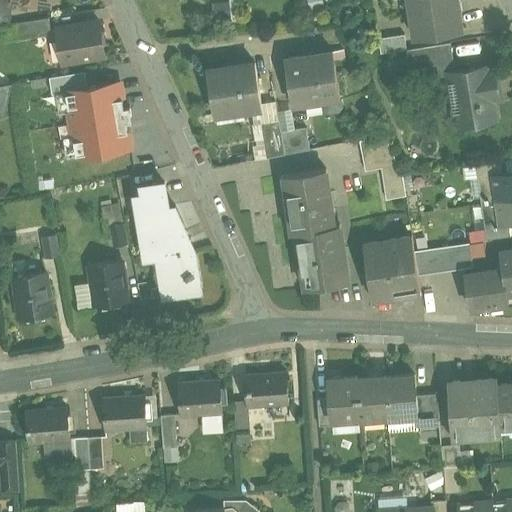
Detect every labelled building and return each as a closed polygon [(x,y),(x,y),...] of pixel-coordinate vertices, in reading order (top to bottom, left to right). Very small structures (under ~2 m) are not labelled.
[(0,0),(0,19),(10,21),(13,0),(0,0)] [(410,0),(417,37),(463,30),(458,0),(410,0)] [(50,17),(15,23),(18,38),(53,32),(50,17)] [(101,21),(58,28),(64,63),(107,55),(105,46),(107,43),(105,32),(102,31),(101,21)] [(407,34),(380,38),(383,54),(408,50),(409,50),(407,34)] [(409,50),(408,50),(413,80),(451,75),(453,75),(453,74),(458,73),(458,71),(454,43),(409,50)] [(332,49),(305,54),(305,53),(286,55),(294,102),(324,98),(325,106),(329,109),(339,108),(342,104),(333,48),(332,48),(332,49)] [(256,61),(209,68),(216,111),(218,111),(217,107),(244,103),(244,107),(263,104),(256,61)] [(489,65),(458,71),(458,73),(453,74),(453,75),(451,75),(458,125),(498,119),(495,100),(503,99),(498,67),(490,69),(489,65)] [(12,84),(0,85),(0,116),(5,117),(12,84)] [(280,118),(262,121),(268,155),(286,152),(282,129),(280,118)] [(308,124),(282,129),(286,152),(312,148),(308,124)] [(386,135),(361,139),(366,170),(382,167),(399,164),(386,135)] [(501,160),(476,164),(478,178),(503,174),(503,172),(501,160)] [(399,164),(382,167),(387,199),(407,196),(404,175),(399,164)] [(326,167),(285,174),(295,232),(302,231),(335,226),(326,167)] [(511,170),(503,172),(503,174),(478,178),(482,202),(511,197),(511,170)] [(143,194),(135,195),(145,265),(158,263),(163,301),(209,295),(202,250),(181,206),(175,207),(172,182),(141,186),(143,194)] [(511,197),(482,202),(486,225),(510,221),(510,223),(511,222),(511,197)] [(510,221),(486,225),(488,239),(511,236),(510,223),(510,221)] [(125,222),(111,225),(116,245),(129,242),(125,222)] [(335,226),(302,231),(305,247),(301,248),(304,270),(308,270),(311,286),(307,286),(307,287),(350,280),(341,225),(335,226)] [(57,233),(44,236),(48,256),(61,254),(57,233)] [(413,234),(366,241),(374,296),(376,296),(376,295),(393,292),(394,294),(406,292),(406,291),(420,289),(421,290),(422,290),(420,275),(419,273),(416,250),(413,234)] [(471,242),(416,250),(419,273),(420,275),(475,267),(471,242)] [(511,247),(501,250),(504,267),(467,273),(472,306),(511,301),(510,292),(511,291),(511,247)] [(123,259),(91,264),(94,281),(91,282),(95,305),(129,300),(123,259)] [(47,272),(15,277),(18,294),(15,295),(19,318),(54,312),(47,272)] [(289,372),(248,375),(250,400),(250,405),(251,405),(291,402),(289,372)] [(360,375),(330,377),(331,397),(333,416),(334,416),(363,415),(360,377),(360,375)] [(388,375),(360,377),(363,415),(363,417),(391,415),(388,377),(388,375)] [(417,375),(388,377),(391,415),(391,417),(419,415),(420,415),(419,393),(417,375)] [(498,377),(450,380),(454,435),(474,433),(474,435),(486,434),(486,432),(502,431),(502,425),(499,383),(498,377)] [(222,380),(180,383),(182,414),(224,411),(222,380)] [(511,382),(499,383),(502,425),(511,424),(511,382)] [(439,392),(419,393),(420,415),(419,415),(419,420),(441,419),(439,392)] [(146,393),(104,396),(107,427),(148,424),(146,393)] [(331,397),(319,398),(321,424),(335,423),(334,416),(333,416),(331,397)] [(250,400),(236,401),(239,443),(253,441),(251,405),(250,405),(250,400)] [(69,406),(28,410),(31,440),(72,436),(69,406)] [(176,413),(161,414),(164,448),(179,447),(176,413)] [(103,435),(90,436),(92,468),(106,467),(103,435)] [(90,436),(76,437),(79,469),(92,468),(90,436)] [(18,440),(2,441),(3,463),(5,491),(22,490),(18,440)] [(461,444),(443,445),(445,467),(459,466),(462,466),(461,444)] [(459,466),(445,467),(447,493),(461,492),(459,466)] [(448,511),(447,499),(433,500),(433,506),(435,506),(435,511),(448,511)] [(511,511),(511,500),(494,502),(494,511),(511,511)] [(494,511),(494,502),(460,504),(460,511),(494,511)]
